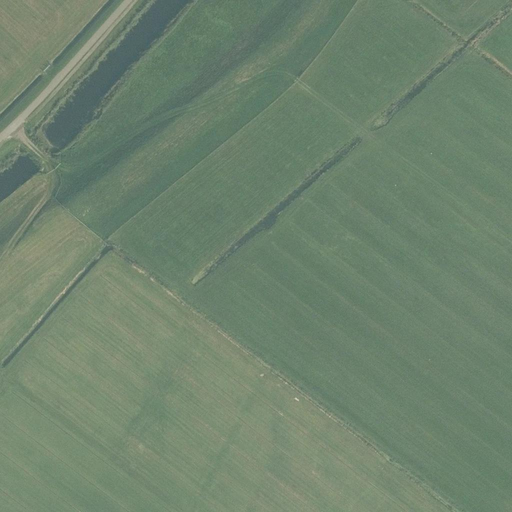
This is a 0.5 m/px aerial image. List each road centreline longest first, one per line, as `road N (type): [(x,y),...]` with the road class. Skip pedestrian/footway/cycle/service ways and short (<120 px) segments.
road 1 (track): [(369,137),(276,72),(148,124),(69,167),(47,163)]
road 2 (unclassified): [(0,138),(128,0)]
road 3 (track): [(47,163),(52,197),(0,271)]
